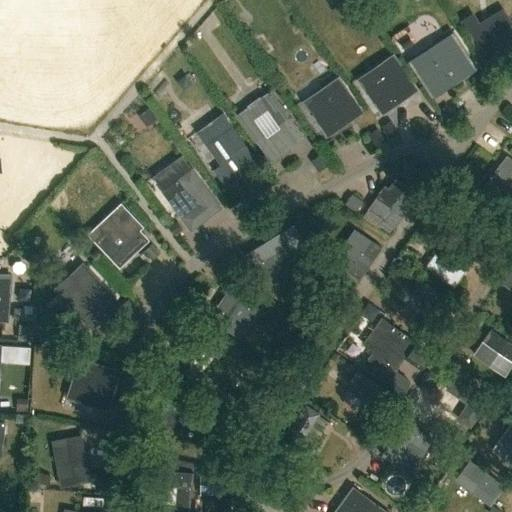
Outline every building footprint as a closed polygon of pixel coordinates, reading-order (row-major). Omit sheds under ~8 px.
[(476,44),(490,69),(511,56),(511,26),(511,24),(476,44)] [(477,68),(452,31),(407,60),(432,98),(477,68)] [(418,88),(393,52),(355,78),(380,114),(418,88)] [(311,110),(328,134),(361,112),(344,87),(311,110)] [(465,119),(482,110),(474,96),(457,105),(465,119)] [(246,123),(271,159),(305,136),(280,99),(246,123)] [(206,145),(220,165),(215,169),(221,178),(242,164),(245,169),(258,160),(234,125),(206,145)] [(511,166),(491,195),(502,204),(511,190),(511,166)] [(164,189),(191,228),(222,207),(195,168),(164,189)] [(392,226),(418,190),(397,175),(395,178),(386,190),(381,187),(366,208),(392,226)] [(96,241),(119,266),(147,239),(139,229),(130,237),(116,222),(96,241)] [(260,259),(253,263),(260,276),(305,249),(291,225),(253,248),(260,259)] [(334,265),(357,281),(380,247),(368,239),(351,265),(339,257),(334,265)] [(425,264),(451,283),(476,250),(466,242),(451,263),(435,251),(425,264)] [(120,303),(82,261),(53,287),(91,329),(120,303)] [(412,287),(445,311),(454,300),(421,276),(412,287)] [(208,317),(238,337),(258,307),(228,287),(208,317)] [(416,342),(381,317),(362,343),(372,350),(362,364),(400,391),(407,381),(394,371),(416,342)] [(197,324),(195,326),(173,359),(184,367),(200,344),(219,356),(227,344),(197,324)] [(483,341),(511,359),(511,342),(490,329),(483,341)] [(92,362),(80,400),(108,408),(120,370),(92,362)] [(350,382),(377,400),(371,409),(377,414),(392,392),(358,370),(350,382)] [(446,388),(467,402),(455,420),(467,428),(487,398),(454,376),(446,388)] [(164,382),(143,411),(169,431),(191,402),(164,382)] [(281,440),(294,449),(318,413),(305,404),(281,440)] [(382,452),(410,469),(431,435),(403,418),(382,452)] [(91,482),(82,437),(52,443),(61,488),(91,482)] [(511,447),(503,461),(511,467),(511,447)] [(463,476),(486,492),(480,501),(490,508),(504,488),(471,465),(463,476)] [(155,483),(176,485),(175,502),(189,504),(192,472),(156,468),(155,483)] [(339,511),(386,511),(357,489),(339,511)] [(206,511),(226,511),(226,497),(207,497),(206,511)] [(330,511),(312,503),(307,511),(330,511)]
